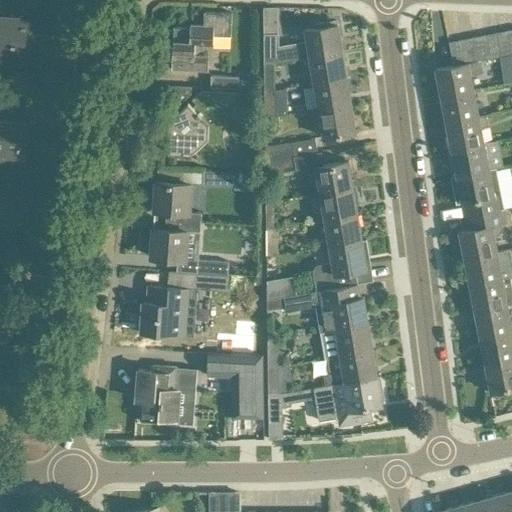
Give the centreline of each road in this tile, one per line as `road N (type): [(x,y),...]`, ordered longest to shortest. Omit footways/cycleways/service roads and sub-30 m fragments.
road 1 (unclassified): [(68,477),(112,0)]
road 2 (residential): [(440,460),(387,0)]
road 3 (residential): [(68,477),(393,466)]
